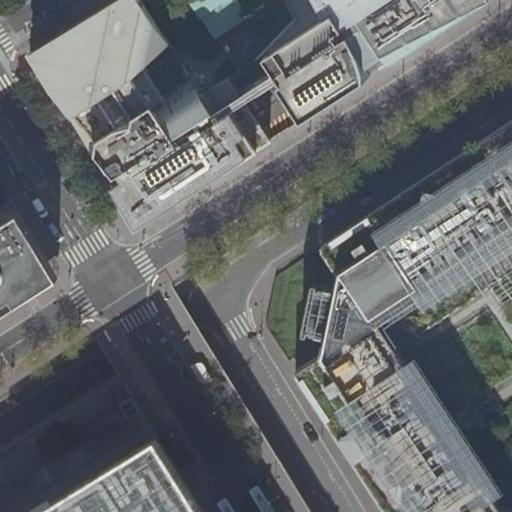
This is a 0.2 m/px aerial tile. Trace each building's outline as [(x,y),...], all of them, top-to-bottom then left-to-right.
[(114,0),(82,20),(29,54),(42,75),(62,108),(79,135),(91,149),(104,147),(117,168),(124,180),(110,188),(117,200),(134,228),(157,214),(194,190),(236,163),(268,142),(238,96),(272,73),(277,80),(266,87),(275,100),(285,92),(301,117),(309,113),(324,106),(351,88),(368,77),(366,73),(375,67),(377,71),(441,30),(486,0),(285,0),(295,26),(286,32),(286,36),(269,61),(252,71),(229,85),(228,83),(205,97),(207,100),(204,101),(190,76),(187,77),(139,0),(114,0)] [(322,247),(318,250),(336,276),(327,322),(320,355),(294,373),(368,485),(385,511),(511,511),(511,507),(505,511),(491,511),(389,357),(484,293),(511,335),(511,122),(407,191),(324,246),(322,247)] [(0,315),(5,312),(32,295),(58,279),(12,205),(0,212),(0,315)] [(186,464),(197,457),(171,414),(160,421),(186,464)] [(155,436),(71,488),(32,511),(202,511),(180,476),(155,436)]
